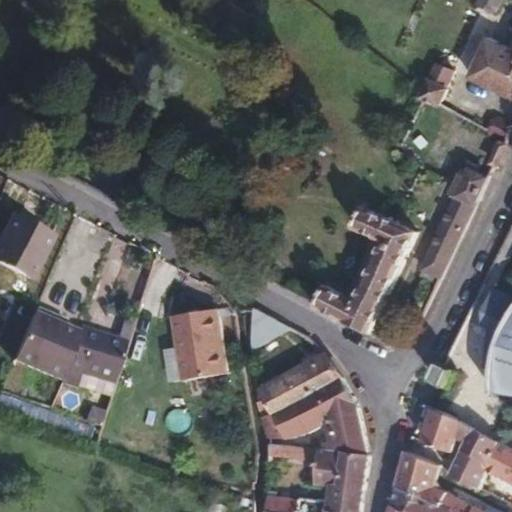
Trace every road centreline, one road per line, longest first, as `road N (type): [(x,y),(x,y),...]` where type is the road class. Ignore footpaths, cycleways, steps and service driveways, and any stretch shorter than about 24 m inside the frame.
road 1 (residential): [(388,372),(317,325),(0,155)]
road 2 (residential): [(388,372),(437,329),(511,178)]
road 3 (residential): [(384,511),(395,442),(388,372)]
